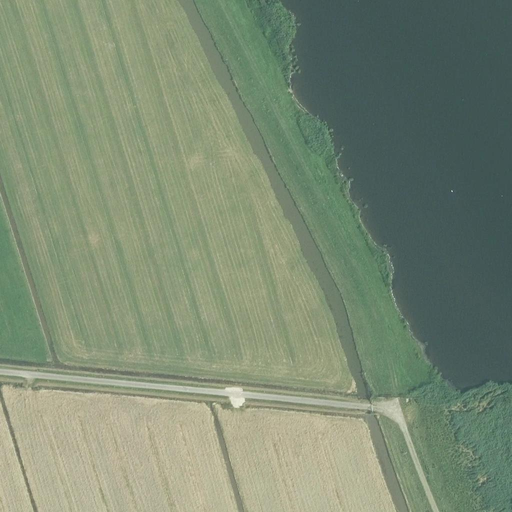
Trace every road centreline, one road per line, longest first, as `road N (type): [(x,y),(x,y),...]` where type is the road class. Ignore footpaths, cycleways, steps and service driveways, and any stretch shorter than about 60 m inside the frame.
road 1 (unclassified): [(0,371),(371,407)]
road 2 (track): [(435,511),(399,417),(371,407)]
